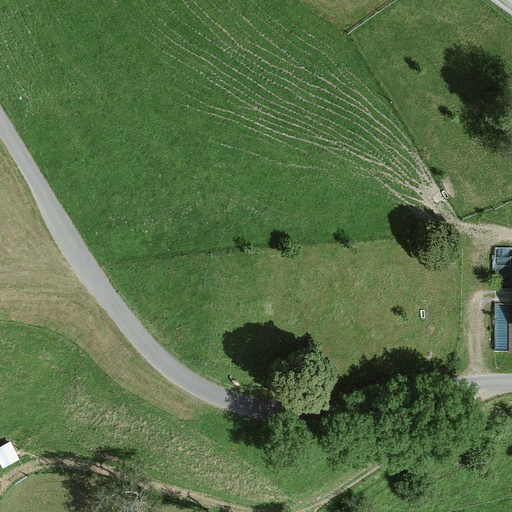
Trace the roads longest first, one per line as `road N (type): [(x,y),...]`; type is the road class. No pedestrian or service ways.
road 1 (track): [(0,120),(130,327),(197,386),(282,408),(511,381)]
road 2 (track): [(0,488),(39,464),(69,462),(202,499),(286,510),(336,491),(510,381)]
